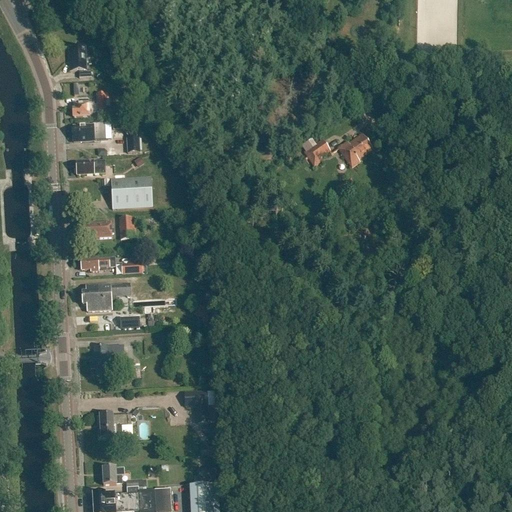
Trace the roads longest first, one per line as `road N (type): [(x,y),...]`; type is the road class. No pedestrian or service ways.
road 1 (secondary): [(63,357),(49,106),(8,11)]
road 2 (track): [(293,0),(429,205)]
road 3 (secondary): [(73,511),(63,357)]
road 4 (track): [(429,205),(511,328)]
